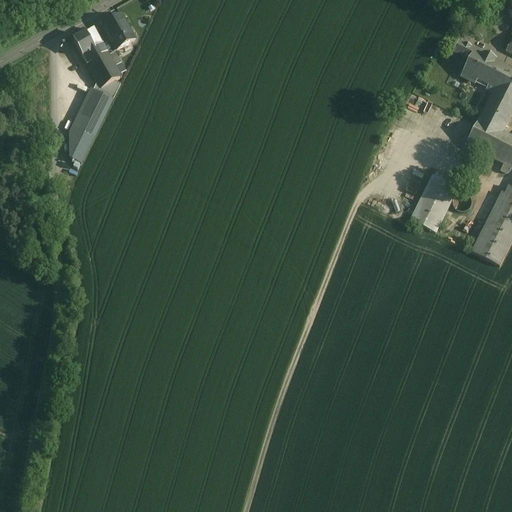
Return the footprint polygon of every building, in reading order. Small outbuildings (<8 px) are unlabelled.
[(483,14),(462,3),(457,13),(478,23),(483,14)] [(120,16),(103,25),(117,51),(134,41),(120,16)] [(94,31),(74,43),(98,85),(101,91),(115,83),(121,79),(115,68),(108,56),(94,31)] [(464,47),(458,44),(453,53),(469,61),(474,52),(469,49),(470,48),(464,46),(464,47)] [(483,56),(474,52),(469,61),(460,78),(474,86),(476,82),(487,88),(486,91),(492,95),(511,104),(511,71),(494,62),(495,61),(483,55),(483,56)] [(112,54),(108,56),(115,68),(121,65),(114,53),(112,54)] [(98,85),(94,93),(112,102),(121,85),(115,83),(101,91),(98,85)] [(112,102),(94,93),(70,142),(70,160),(81,166),(112,102)] [(511,113),(511,104),(492,95),(478,122),(465,147),(503,166),(511,170),(511,138),(502,134),(511,113)] [(511,170),(503,166),(500,173),(505,175),(509,174),(511,170)] [(457,190),(432,177),(410,223),(435,235),(457,190)] [(504,196),(501,195),(471,254),(499,269),(511,246),(511,243),(511,190),(507,189),(504,196)] [(456,197),(455,197),(454,199),(452,200),(451,202),(451,205),(451,207),(452,209),(453,211),(454,212),(456,213),(458,214),(461,214),(463,214),(465,213),(467,212),(468,210),(469,209),(469,207),(470,205),(469,202),(468,201),(468,199),(466,198),(465,197),(463,196),(461,196),(460,196),(459,196),(457,196),(456,197)]
